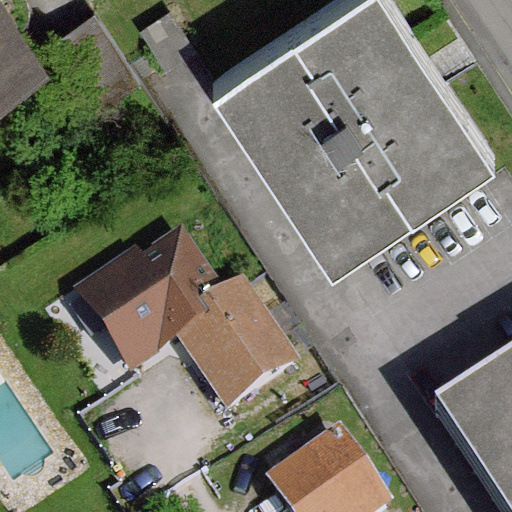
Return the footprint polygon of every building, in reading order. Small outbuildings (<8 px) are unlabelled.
[(499,158),(394,0),(344,0),(217,84),(335,265),(499,158)] [(0,94),(42,68),(0,1),(0,94)] [(173,11),(144,28),(167,68),(197,50),(173,11)] [(137,79),(93,12),(52,39),(96,106),(137,79)] [(182,343),(226,409),(294,363),(244,291),(225,304),(179,236),(145,260),(137,249),(78,290),(135,374),(182,343)] [(511,511),(511,370),(439,418),(500,511),(511,511)] [(380,511),(385,508),(339,441),(273,486),(290,511),(380,511)]
